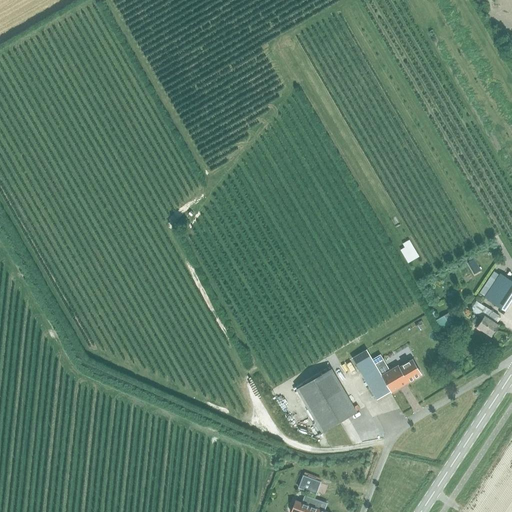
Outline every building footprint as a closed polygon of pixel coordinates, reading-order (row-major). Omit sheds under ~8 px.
[(511,280),(501,273),(485,297),(505,311),(511,301),(511,280)] [(495,322),(500,316),(479,302),(473,311),(483,318),(477,327),(491,336),(499,325),(495,322)] [(444,316),(435,321),(441,331),(450,326),(444,316)] [(367,349),(352,358),(377,400),(392,391),(382,375),(367,349)] [(398,365),(382,375),(392,391),(392,392),(411,380),(421,375),(412,359),(399,367),(398,365)] [(331,368),(297,389),(322,432),(357,412),(331,368)] [(316,494),(321,482),(303,475),(299,487),(316,494)] [(327,503),(305,495),(302,503),(296,500),(291,511),(327,511),(324,511),(327,503)]
